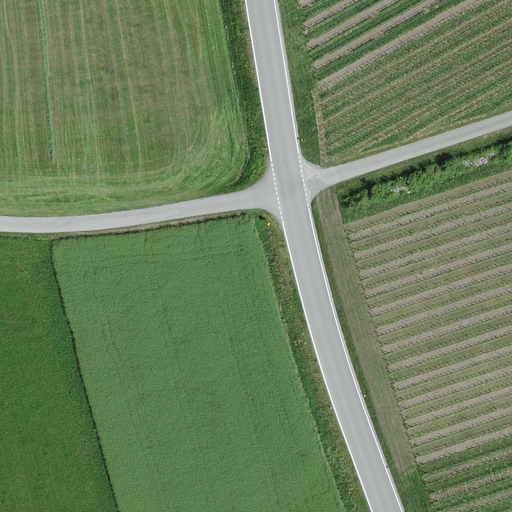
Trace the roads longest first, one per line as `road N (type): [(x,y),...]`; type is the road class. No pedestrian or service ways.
road 1 (tertiary): [(385,511),(334,372),(285,196),(259,0)]
road 2 (track): [(511,120),(285,196),(63,229),(0,226)]
